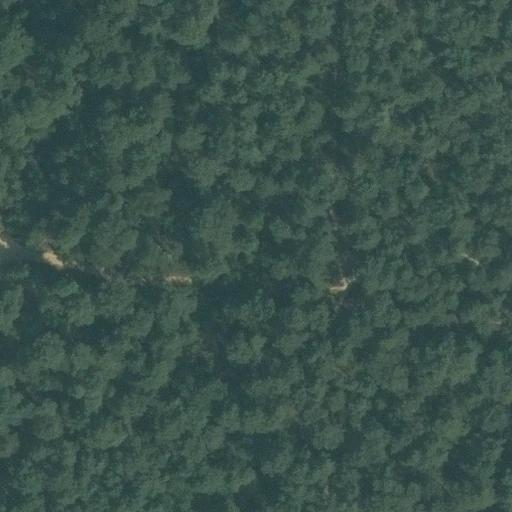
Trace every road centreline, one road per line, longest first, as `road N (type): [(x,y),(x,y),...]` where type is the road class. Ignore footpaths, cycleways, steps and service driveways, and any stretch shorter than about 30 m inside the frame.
road 1 (track): [(0,235),(511,316)]
road 2 (track): [(317,0),(322,285)]
